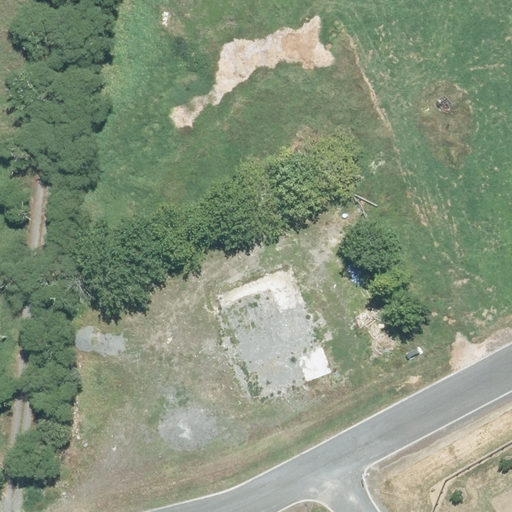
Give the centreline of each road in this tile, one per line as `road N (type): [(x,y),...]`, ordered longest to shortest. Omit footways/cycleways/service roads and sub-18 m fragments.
road 1 (residential): [(511,343),(318,447)]
road 2 (residential): [(318,447),(151,511)]
